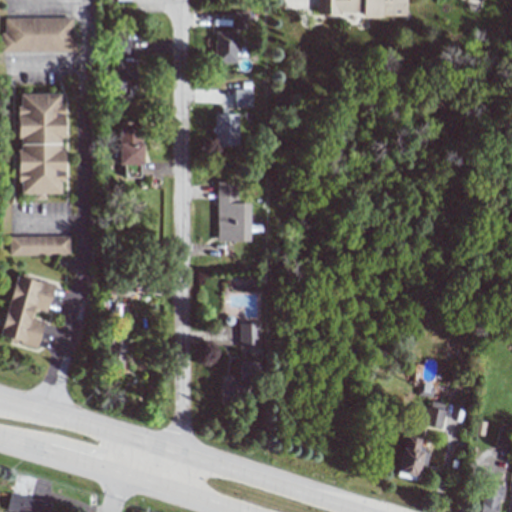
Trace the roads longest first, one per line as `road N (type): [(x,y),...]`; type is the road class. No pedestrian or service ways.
road 1 (residential): [(179,490),(180,7)]
road 2 (primary): [(358,511),(0,402)]
road 3 (primary): [(47,451),(179,490)]
